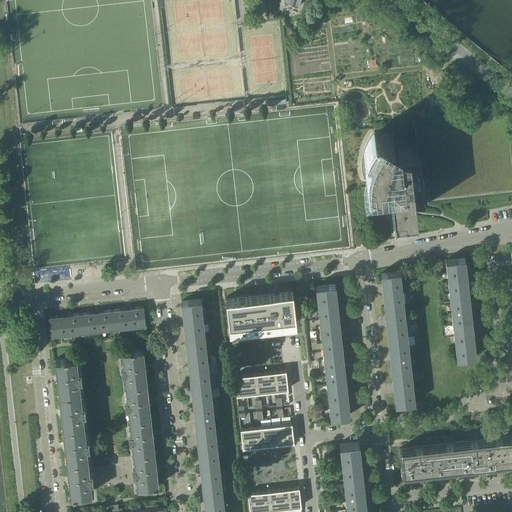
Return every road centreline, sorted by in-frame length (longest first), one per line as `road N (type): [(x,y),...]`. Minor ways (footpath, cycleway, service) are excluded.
road 1 (residential): [(52,511),(31,302),(158,283)]
road 2 (residential): [(375,428),(447,418),(498,353),(485,236)]
road 3 (residential): [(186,511),(158,283)]
road 4 (residential): [(158,283),(357,260)]
road 5 (residential): [(375,428),(357,260)]
road 6 (residential): [(511,95),(401,0)]
road 7 (residential): [(485,236),(357,260)]
road 8 (residential): [(384,500),(511,486)]
